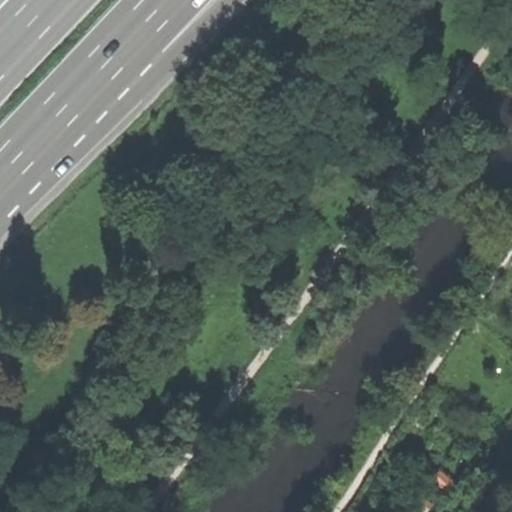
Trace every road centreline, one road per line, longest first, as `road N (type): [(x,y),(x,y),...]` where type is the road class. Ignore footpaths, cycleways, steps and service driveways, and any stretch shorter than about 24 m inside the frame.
road 1 (trunk): [(73,98),(231,0)]
road 2 (trunk): [(73,98),(160,0)]
